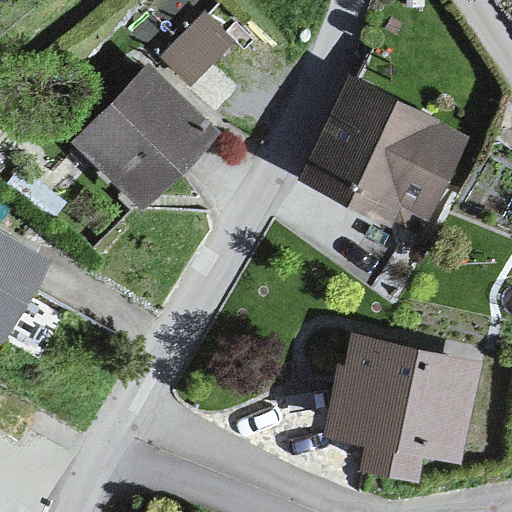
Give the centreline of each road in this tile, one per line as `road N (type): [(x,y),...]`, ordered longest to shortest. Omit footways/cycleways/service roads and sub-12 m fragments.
road 1 (residential): [(116,420),(266,166),(332,0)]
road 2 (residential): [(116,420),(291,511)]
